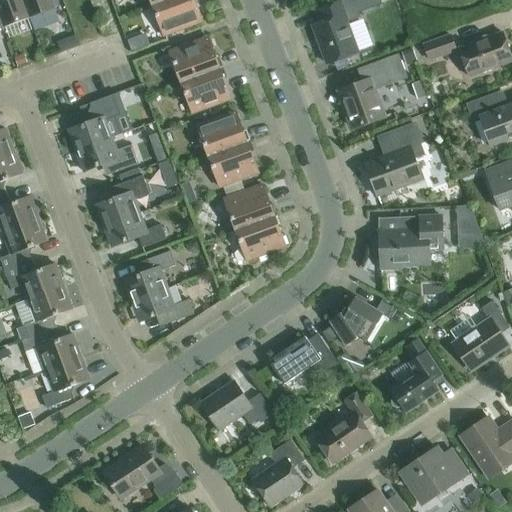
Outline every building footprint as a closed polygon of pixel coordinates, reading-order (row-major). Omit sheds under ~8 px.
[(0,0),(0,19),(3,28),(7,40),(33,30),(22,0),(0,0)] [(22,0),(33,30),(34,30),(30,18),(55,9),(52,0),(22,0)] [(193,0),(168,0),(152,6),(164,37),(202,23),(193,0)] [(326,65),(358,53),(344,15),(349,14),(344,1),(316,11),(320,23),(312,26),(326,65)] [(469,78),(511,62),(511,60),(502,33),(459,49),(469,78)] [(429,61),(456,52),(450,36),(424,45),(429,61)] [(181,84),(220,69),(208,38),(169,53),(181,84)] [(412,50),(402,54),(407,67),(417,63),(412,50)] [(22,55),(14,58),(18,68),(20,67),(26,65),(22,55)] [(398,55),(385,60),(357,70),(362,83),(339,92),(352,129),(384,118),(374,91),(407,79),(398,55)] [(220,69),(181,84),(192,115),(231,100),(220,69)] [(489,147),(511,138),(511,104),(505,107),(502,105),(497,93),(466,105),(472,121),(478,119),(489,147)] [(68,131),(76,152),(112,139),(121,135),(115,118),(120,116),(113,95),(89,104),(95,121),(68,131)] [(208,157),(247,143),(235,112),(197,126),(208,157)] [(414,160),(425,156),(413,124),(390,133),(397,153),(365,165),(377,196),(421,180),(414,160)] [(0,157),(14,152),(5,129),(0,131),(0,157)] [(112,139),(76,152),(83,173),(111,163),(115,173),(138,165),(131,146),(117,151),(112,139)] [(247,143),(208,157),(220,188),(223,187),(241,180),(258,174),(247,143)] [(0,195),(6,193),(2,182),(22,175),(14,152),(0,157),(0,195)] [(169,161),(159,165),(163,177),(173,174),(169,161)] [(511,167),(510,163),(485,172),(500,211),(511,206),(511,167)] [(103,227),(140,214),(135,201),(150,196),(143,177),(119,185),(123,196),(96,206),(103,227)] [(241,180),(223,187),(225,193),(243,186),(241,180)] [(235,231),(274,217),(263,186),(245,192),(227,199),(224,200),(235,231)] [(243,186),(225,193),(227,199),(245,192),(243,186)] [(193,192),(185,195),(188,204),(196,201),(193,192)] [(6,193),(0,195),(0,225),(3,233),(39,220),(30,197),(10,204),(6,193)] [(140,214),(103,227),(111,248),(138,238),(142,249),(166,240),(161,225),(146,231),(140,214)] [(242,262),(246,261),(247,262),(286,248),(274,217),(235,231),(242,249),(238,251),(235,254),(235,258),(238,262),(242,262)] [(425,246),(443,245),(441,217),(397,219),(398,232),(394,232),(394,240),(379,241),(381,270),(401,269),(401,267),(426,266),(425,246)] [(39,220),(3,233),(11,255),(0,258),(0,260),(4,270),(4,271),(31,261),(27,250),(47,242),(39,220)] [(475,223),(457,224),(457,237),(480,236),(475,223)] [(196,242),(186,246),(188,251),(193,254),(199,252),(196,242)] [(131,302),(167,289),(161,272),(176,266),(170,252),(147,261),(151,271),(123,281),(131,302)] [(0,272),(3,281),(7,280),(11,290),(22,286),(28,300),(64,287),(55,264),(35,272),(31,261),(4,271),(4,270),(0,271),(0,272)] [(29,338),(49,331),(56,328),(52,317),(72,310),(64,287),(28,300),(36,322),(24,327),(29,338)] [(167,289),(131,302),(139,323),(166,313),(170,324),(194,315),(188,301),(174,306),(167,289)] [(511,289),(502,293),(507,307),(511,305),(511,289)] [(345,307),(341,314),(329,322),(346,347),(357,339),(366,344),(383,316),(386,318),(392,308),(381,302),(376,311),(355,298),(348,309),(345,307)] [(500,335),(510,328),(492,302),(481,309),(490,322),(455,346),(470,370),(506,345),(500,335)] [(37,349),(45,371),(81,358),(72,335),(53,342),(49,331),(29,338),(21,341),(26,353),(37,349)] [(305,377),(338,365),(318,335),(308,341),(305,337),(268,361),(284,385),(302,373),(304,376),(305,377)] [(442,376),(426,353),(417,340),(405,348),(414,361),(409,364),(415,374),(390,390),(395,397),(392,398),(391,401),(391,405),(393,407),(396,408),(399,408),(402,407),(406,413),(438,392),(432,384),(442,376)] [(5,349),(0,351),(0,359),(8,357),(5,349)] [(81,358),(45,371),(53,393),(42,397),(46,409),(74,399),(69,388),(89,381),(81,358)] [(260,424),(274,415),(260,394),(248,402),(235,382),(201,405),(218,429),(241,413),(249,425),(258,420),(260,424)] [(362,423),(372,416),(357,394),(345,402),(354,414),(316,440),(331,463),(371,437),(362,423)] [(30,413),(18,417),(23,430),(35,426),(30,413)] [(511,422),(497,433),(488,418),(461,436),(489,478),(511,462),(511,422)] [(293,469),(305,461),(291,440),(269,455),(277,467),(253,483),(269,506),(302,484),(293,469)] [(161,500),(183,486),(173,470),(165,465),(158,469),(143,447),(104,474),(121,499),(151,479),(157,487),(154,489),(161,500)] [(436,496),(467,475),(451,451),(441,457),(436,449),(414,464),(417,468),(404,477),(419,500),(432,491),(436,496)] [(476,490),(467,496),(474,506),(483,500),(476,490)] [(408,511),(402,503),(390,511),(377,491),(349,510),(349,511),(408,511)]
